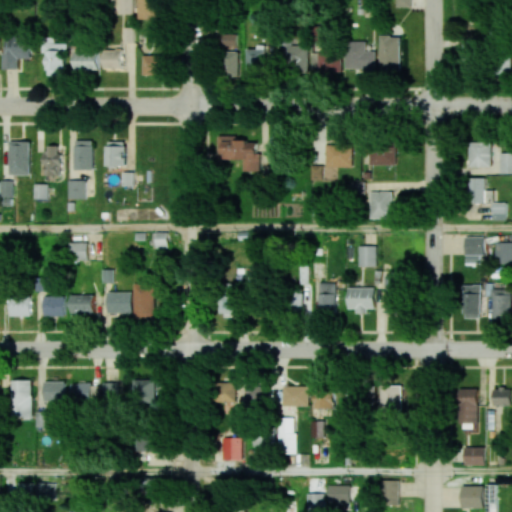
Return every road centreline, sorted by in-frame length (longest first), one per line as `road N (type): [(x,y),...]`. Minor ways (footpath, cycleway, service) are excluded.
road 1 (residential): [(430,511),(431,0)]
road 2 (residential): [(188,511),(188,0)]
road 3 (residential): [(0,106),(511,106)]
road 4 (residential): [(188,350),(511,350)]
road 5 (residential): [(0,350),(188,350)]
